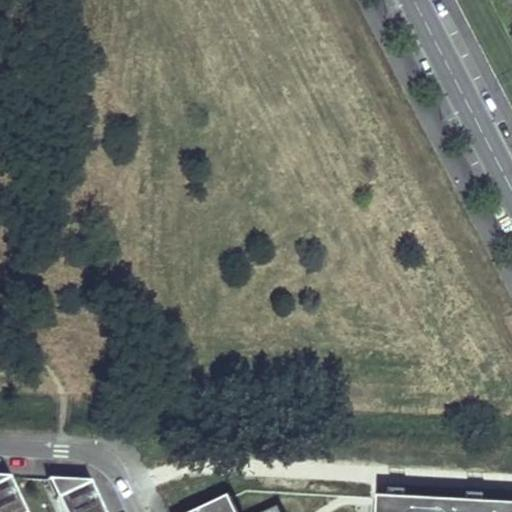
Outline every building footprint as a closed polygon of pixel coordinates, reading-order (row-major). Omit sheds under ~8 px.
[(24,511),(8,477),(0,481),(0,511),(24,511)] [(47,479),(55,498),(89,482),(47,479)] [(62,511),(103,511),(89,482),(55,498),(62,511)] [(238,511),(232,498),(201,511),(238,511)] [(511,511),(511,505),(398,499),(397,511),(511,511)]
